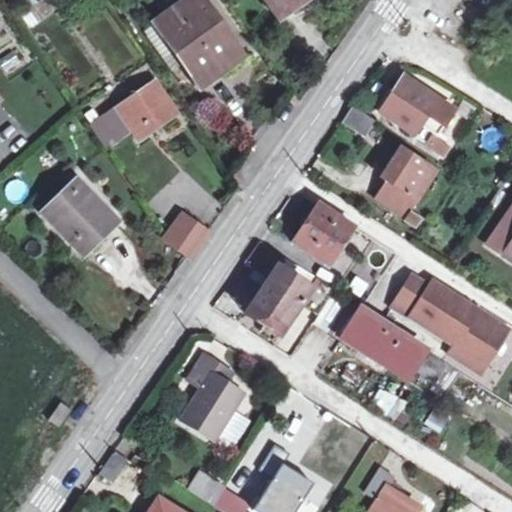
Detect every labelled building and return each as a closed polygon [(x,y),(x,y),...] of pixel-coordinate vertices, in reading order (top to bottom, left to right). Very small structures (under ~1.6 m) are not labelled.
[(36,28),(51,3),(45,0),(29,0),(19,18),(36,28)] [(162,43),(191,86),(232,58),(191,0),(188,0),(143,30),(155,47),(162,43)] [(255,0),(272,23),(302,0),(255,0)] [(400,77),(376,113),(410,136),(417,126),(422,117),(439,128),(450,109),(400,77)] [(130,141),(174,111),(152,80),(109,110),(130,141)] [(347,109),(339,122),(360,135),(368,122),(347,109)] [(422,117),(417,126),(433,137),(439,128),(422,117)] [(492,126),(479,138),(491,151),(504,138),(492,126)] [(428,135),(423,144),(436,152),(442,145),(428,135)] [(398,217),(409,199),(414,202),(432,175),(398,154),(381,182),(384,184),(373,201),(398,217)] [(113,223),(75,182),(41,215),(79,255),(113,223)] [(324,266),(349,229),(316,208),(291,245),(324,266)] [(511,220),(510,219),(509,219),(490,247),(511,261),(511,220)] [(167,238),(190,255),(202,238),(178,221),(167,238)] [(253,269),(266,249),(253,240),(239,261),(253,269)] [(268,279),(273,270),(281,258),(266,249),(253,269),(268,279)] [(273,270),(268,279),(248,310),(280,331),(293,309),(305,291),(273,270)] [(407,277),(389,305),(452,345),(482,364),(504,330),(428,281),(424,288),(407,277)] [(305,291),(293,309),(337,337),(357,306),(313,278),(305,291)] [(337,337),(342,340),(362,309),(357,306),(337,337)] [(362,309),(342,340),(404,380),(425,348),(362,309)] [(452,345),(447,354),(477,373),(482,364),(452,345)] [(179,416),(216,442),(246,395),(209,370),(215,362),(203,354),(186,379),(198,386),(179,416)] [(370,409),(397,416),(402,398),(375,391),(370,409)] [(60,409),(47,427),(57,434),(71,416),(60,409)] [(439,432),(447,418),(431,409),(423,423),(439,432)] [(276,448),(259,473),(271,482),(254,510),(256,511),(304,511),(319,490),(285,468),(292,458),(276,448)] [(108,483),(121,463),(105,453),(92,472),(108,483)] [(380,466),(364,491),(376,499),(368,511),(418,511),(422,508),(387,486),(394,475),(380,466)] [(213,511),(224,494),(198,478),(187,495),(213,511)] [(234,511),(242,499),(227,489),(224,494),(213,511),(214,511),(234,511)] [(172,511),(150,498),(140,511),(172,511)]
